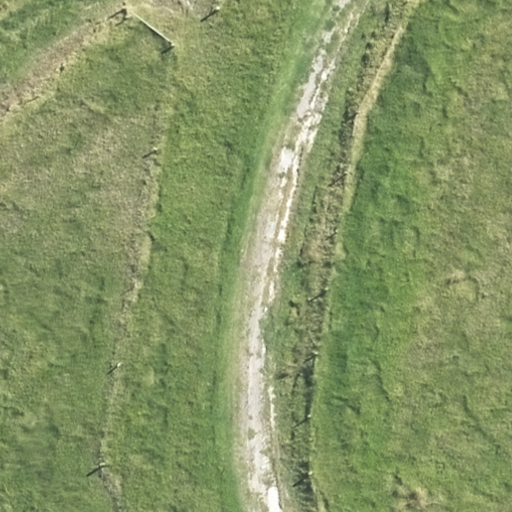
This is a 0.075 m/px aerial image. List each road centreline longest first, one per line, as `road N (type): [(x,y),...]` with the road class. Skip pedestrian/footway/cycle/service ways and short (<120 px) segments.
road 1 (track): [(298,511),(283,461),(287,212),(364,0)]
road 2 (track): [(0,96),(158,0)]
